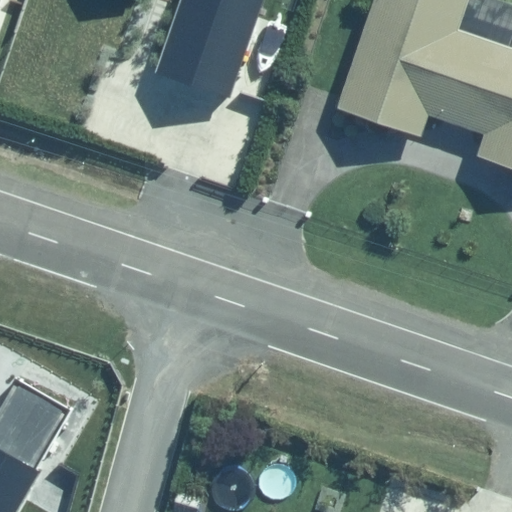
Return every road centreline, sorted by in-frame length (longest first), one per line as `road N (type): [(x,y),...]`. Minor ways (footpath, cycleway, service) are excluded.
road 1 (residential): [(511,401),(193,291)]
road 2 (residential): [(193,291),(134,511)]
road 3 (residential): [(193,291),(0,224)]
